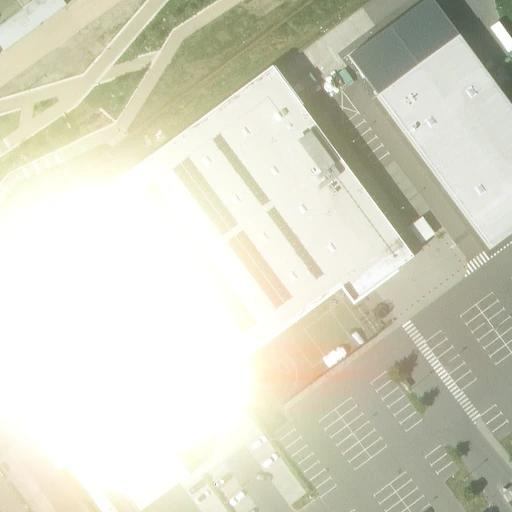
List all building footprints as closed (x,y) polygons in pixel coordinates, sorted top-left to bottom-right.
[(0,0),(0,12),(14,2),(16,1),(14,0),(0,0)] [(67,9),(60,0),(36,0),(0,26),(0,45),(6,53),(67,9)] [(490,248),(511,232),(511,110),(430,0),(426,0),(424,2),(348,57),(490,248)] [(273,68),(114,183),(244,360),(339,289),(350,305),(412,259),(273,68)] [(401,229),(412,249),(435,237),(425,217),(401,229)] [(0,326),(16,348),(129,264),(102,226),(0,299),(0,326)] [(118,379),(147,417),(209,371),(129,264),(38,332),(89,400),(118,379)] [(136,511),(138,511),(188,475),(147,417),(118,379),(89,400),(38,332),(16,348),(136,511)]
